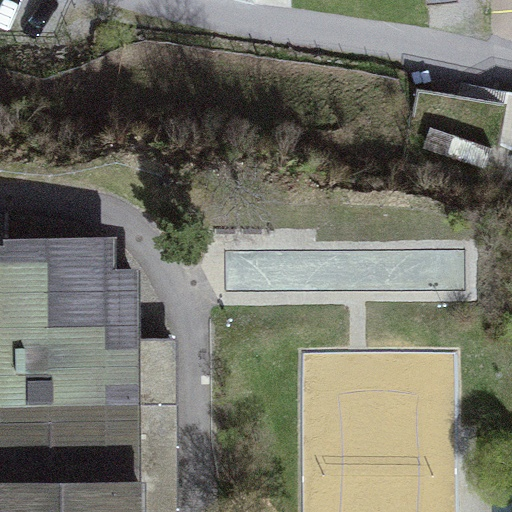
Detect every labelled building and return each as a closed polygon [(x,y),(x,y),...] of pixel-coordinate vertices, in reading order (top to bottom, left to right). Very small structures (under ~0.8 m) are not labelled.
[(460,85),(458,97),(505,105),(506,93),(460,85)] [(501,146),(501,143),(511,149),(511,94),(506,93),(505,105),(458,97),(418,90),(411,130),(434,129),(454,136),(464,139),(501,146)] [(448,155),(454,136),(434,129),(427,148),(448,155)] [(485,169),(492,149),(464,139),(454,136),(448,155),(447,157),(485,169)] [(173,511),(174,407),(134,408),(133,274),(109,274),(109,242),(0,242),(0,511),(173,511)]
